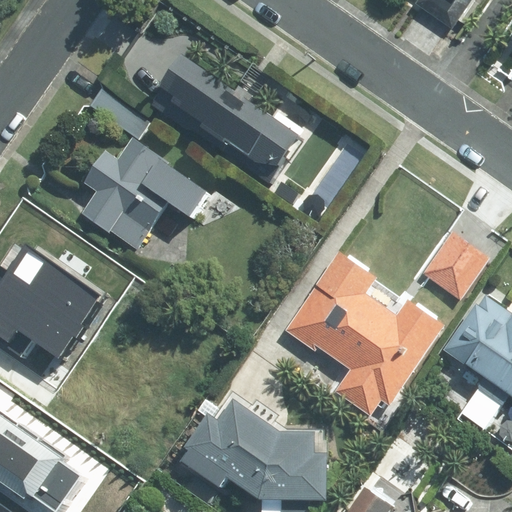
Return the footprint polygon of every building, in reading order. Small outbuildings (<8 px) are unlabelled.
[(434,0),(460,18),(472,0),(434,0)] [(511,32),(503,46),(511,52),(511,32)] [(307,142),(183,61),(148,115),(272,196),(307,142)] [(101,89),(88,108),(138,143),(151,124),(101,89)] [(215,193),(135,141),(85,218),(133,249),(158,210),(191,231),(215,193)] [(39,238),(0,295),(0,380),(34,403),(112,287),(39,238)] [(392,323),(320,273),(279,331),(394,412),(451,331),(408,301),(392,323)] [(511,308),(487,291),(439,359),(481,388),(456,423),(485,444),(510,409),(511,410),(511,308)] [(275,437),(233,404),(184,466),(222,496),(229,487),(258,510),(257,511),(316,511),(329,511),(329,438),(275,437)] [(61,511),(86,476),(0,418),(0,493),(28,511),(61,511)] [(390,511),(366,495),(353,511),(390,511)]
